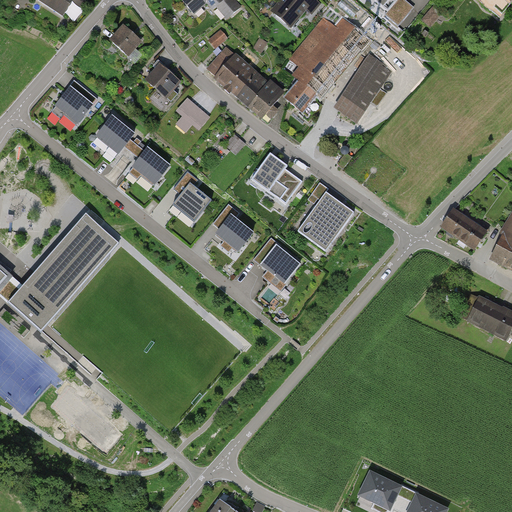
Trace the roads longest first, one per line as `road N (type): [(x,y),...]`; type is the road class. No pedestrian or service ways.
road 1 (residential): [(418,239),(217,93),(136,0)]
road 2 (residential): [(16,116),(257,311)]
road 3 (residential): [(224,464),(418,239)]
road 4 (residential): [(110,0),(16,116)]
road 5 (residential): [(418,239),(511,143)]
